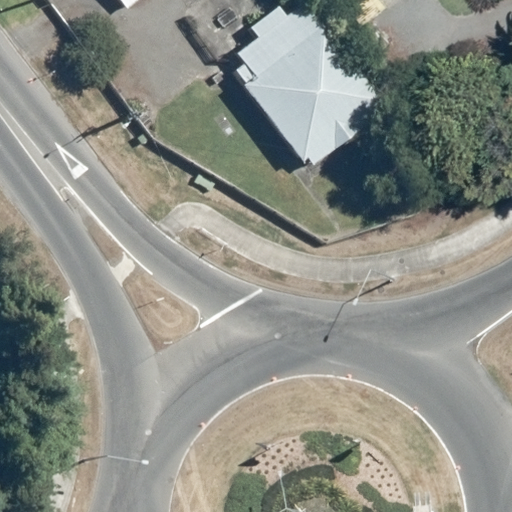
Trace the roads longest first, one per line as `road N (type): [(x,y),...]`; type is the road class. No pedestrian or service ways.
road 1 (secondary): [(2,105),(88,176),(149,248),(237,306),(304,333)]
road 2 (secondary): [(140,449),(125,343),(42,200),(2,105)]
road 3 (secondary): [(140,449),(167,404),(205,368),(252,343),(304,333)]
road 4 (secondary): [(395,349),(464,402),(488,439),(505,511)]
road 5 (secondary): [(395,349),(465,317),(511,283)]
